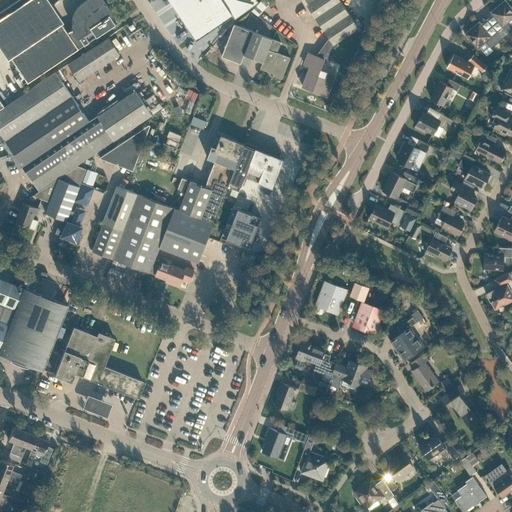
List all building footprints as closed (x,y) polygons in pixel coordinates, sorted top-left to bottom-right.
[(80,6),(76,11),(74,16),(74,22),(75,28),(67,31),(46,0),(16,0),(0,11),(0,41),(27,82),(116,23),(112,16),(115,14),(105,0),(86,0),(84,2),(80,6)] [(178,0),(173,4),(181,16),(182,15),(184,13),(203,0),(178,0)] [(182,15),(181,16),(197,39),(233,14),(223,0),(203,0),(184,13),(182,15)] [(258,0),(223,0),(233,14),(236,18),(260,2),(258,0)] [(271,2),(268,0),(267,0),(261,0),(252,10),(258,16),(271,2)] [(307,5),(311,11),(326,0),(306,0),(308,4),(307,5)] [(316,55),(324,58),(334,45),(358,28),(354,22),(340,1),(339,0),(326,0),(311,11),(329,38),(321,49),(318,47),(312,50),(310,53),(316,55)] [(497,20),(491,24),(503,38),(511,30),(511,8),(505,0),(503,0),(490,12),(497,20)] [(503,38),(491,24),(486,29),(479,21),(464,34),(477,48),(479,47),(483,51),(489,46),(491,48),(503,38)] [(260,68),(269,72),(277,51),(281,42),(234,24),(222,55),(241,63),(244,53),(263,61),(260,68)] [(109,37),(68,64),(79,81),(120,54),(109,37)] [(277,51),(269,72),(273,73),(273,75),(282,78),(290,57),(277,51)] [(317,76),(324,58),(316,55),(310,53),(308,52),(303,64),(310,67),(303,84),(315,89),(314,91),(326,96),(334,76),(327,73),(325,79),(317,76)] [(454,54),(447,67),(467,78),(474,65),(478,67),(482,71),(487,65),(473,54),(467,61),(454,54)] [(4,105),(0,108),(0,132),(22,166),(39,191),(59,177),(152,114),(135,90),(89,121),(63,82),(71,76),(65,65),(55,71),(4,105)] [(487,68),(482,77),(487,80),(492,70),(487,68)] [(504,82),(500,89),(505,91),(505,92),(511,95),(511,69),(510,68),(503,81),(504,82)] [(440,80),(430,98),(443,105),(453,88),(457,90),(460,84),(450,79),(446,84),(440,80)] [(473,91),(469,98),(475,101),(476,99),(478,100),(480,95),(473,91)] [(494,111),(492,115),(495,116),(492,121),(496,123),(493,127),(500,130),(499,133),(505,136),(506,133),(511,136),(511,119),(507,117),(510,111),(508,110),(497,105),(494,111)] [(416,124),(415,126),(424,131),(425,129),(433,133),(438,125),(447,130),(453,119),(440,113),(437,119),(423,111),(416,124)] [(194,116),(191,125),(202,128),(204,129),(207,121),(194,116)] [(133,170),(151,124),(149,123),(100,157),(133,170)] [(464,129),(471,132),(474,127),(467,123),(464,129)] [(476,149),(500,162),(500,160),(502,161),(504,157),(503,156),(505,150),(493,145),(496,138),(484,132),(481,138),(481,139),(476,149)] [(212,146),(207,158),(215,160),(208,177),(214,179),(228,185),(244,143),(221,134),(216,147),(212,146)] [(425,152),(426,152),(430,145),(419,139),(418,140),(415,147),(404,141),(398,152),(401,153),(398,160),(417,170),(425,155),(424,155),(425,152)] [(231,193),(237,195),(244,176),(255,148),(250,146),(244,144),(228,187),(233,188),(231,193)] [(255,148),(244,176),(273,188),(284,159),(255,148)] [(439,158),(445,162),(449,155),(442,152),(439,158)] [(464,153),(458,165),(469,170),(465,178),(482,187),(490,173),(474,165),(476,159),(464,153)] [(59,178),(59,177),(39,191),(33,195),(49,201),(45,212),(67,221),(80,186),(86,169),(78,166),(59,178)] [(392,171),(383,190),(397,197),(402,186),(413,192),(417,184),(414,183),(417,177),(404,171),(402,176),(392,171)] [(178,189),(183,191),(187,180),(182,178),(178,189)] [(179,209),(213,222),(228,185),(214,179),(210,189),(190,181),(179,209)] [(454,180),(450,188),(459,193),(455,201),(471,209),(477,198),(471,195),(474,190),(454,180)] [(82,184),(75,200),(87,205),(94,188),(82,184)] [(117,185),(103,222),(123,230),(137,193),(117,185)] [(149,272),(155,258),(159,246),(175,207),(138,193),(113,258),(149,272)] [(408,202),(405,210),(418,217),(422,209),(408,202)] [(16,221),(35,228),(38,221),(31,218),(33,213),(36,214),(39,209),(23,203),(16,221)] [(376,204),(369,218),(387,227),(390,221),(397,224),(404,210),(390,203),(387,210),(376,204)] [(440,203),(435,213),(439,215),(437,218),(443,221),(442,223),(444,223),(442,226),(459,234),(459,233),(461,234),(463,229),(462,229),(465,223),(450,216),(453,209),(444,205),(440,203)] [(233,206),(227,221),(255,232),(261,217),(233,206)] [(175,207),(159,246),(198,262),(213,222),(179,209),(175,207)] [(68,222),(63,236),(71,239),(70,242),(79,245),(82,236),(79,235),(82,227),(75,225),(77,222),(80,223),(85,211),(77,208),(75,213),(71,211),(67,222),(68,222)] [(407,214),(401,226),(410,230),(416,218),(407,214)] [(502,215),(494,231),(511,240),(511,238),(511,215),(510,219),(502,215)] [(227,221),(221,236),(249,247),(255,232),(227,221)] [(422,224),(416,221),(409,235),(415,238),(421,226),(422,224)] [(123,230),(103,222),(92,251),(112,258),(123,230)] [(435,231),(422,224),(421,226),(435,233),(425,252),(433,257),(434,255),(445,261),(452,247),(444,244),(447,237),(435,231)] [(213,225),(211,232),(218,234),(220,228),(213,225)] [(485,253),(484,268),(503,269),(504,256),(511,257),(511,249),(511,247),(493,246),(493,253),(485,253)] [(183,269),(155,258),(149,272),(171,280),(170,283),(179,286),(182,279),(187,281),(192,269),(184,266),(183,269)] [(511,278),(509,273),(495,279),(499,286),(511,279),(511,278)] [(0,340),(21,287),(0,278),(0,340)] [(373,287),(375,281),(367,278),(365,284),(373,287)] [(350,295),(357,298),(362,285),(355,282),(350,295)] [(321,313),(322,312),(324,307),(337,312),(346,290),(326,283),(316,310),(316,311),(317,312),(320,313),(321,313)] [(495,289),(486,293),(490,302),(492,301),(495,308),(511,299),(511,293),(507,284),(495,290),(495,289)] [(362,285),(357,298),(364,300),(369,287),(362,285)] [(22,287),(0,343),(0,353),(10,358),(9,360),(13,362),(16,364),(20,365),(23,366),(27,367),(28,365),(32,366),(42,370),(68,305),(22,287)] [(363,303),(355,325),(374,333),(382,311),(363,303)] [(424,319),(418,310),(418,309),(411,314),(413,317),(403,324),(407,329),(401,333),(396,326),(386,333),(405,360),(424,346),(411,327),(417,322),(418,324),(424,319)] [(73,326),(54,375),(71,381),(74,373),(97,382),(97,383),(104,386),(105,385),(134,396),(141,380),(103,365),(114,338),(97,332),(96,335),(73,326)] [(333,374),(337,363),(329,360),(330,356),(324,354),(325,350),(303,342),(297,358),(298,358),(297,361),(295,362),(294,364),(295,366),(301,369),(303,368),(305,365),(304,363),(302,362),(302,360),(305,360),(305,359),(317,363),(315,370),(324,373),(325,371),(333,374)] [(423,355),(412,363),(416,368),(412,371),(426,390),(439,381),(425,362),(427,361),(423,355)] [(337,363),(333,374),(326,392),(335,396),(342,378),(343,378),(341,383),(356,389),(358,385),(360,386),(361,383),(367,386),(373,370),(366,368),(367,366),(349,359),(347,367),(337,363)] [(451,374),(439,383),(442,388),(454,379),(451,374)] [(279,392),(274,404),(288,409),(296,390),(297,388),(281,382),(278,391),(279,392)] [(445,393),(441,397),(446,403),(450,400),(468,425),(477,418),(459,394),(464,390),(459,383),(454,387),(451,382),(442,388),(445,393)] [(302,383),(299,389),(315,395),(317,389),(302,383)] [(108,402),(85,393),(83,398),(82,401),(80,405),(103,414),(105,410),(106,406),(108,402)] [(268,438),(263,451),(278,456),(284,459),(290,444),(283,442),(286,435),(304,442),(307,435),(294,429),(280,424),(278,431),(269,428),(266,437),(268,438)] [(15,454),(24,431),(12,426),(8,439),(14,441),(13,444),(10,452),(15,454)] [(494,430),(487,435),(490,438),(496,433),(494,430)] [(31,448),(36,436),(24,431),(15,454),(18,455),(21,457),(24,449),(26,446),(31,448)] [(309,436),(301,456),(307,458),(302,471),(322,479),(330,458),(309,451),(314,438),(325,442),(326,439),(316,435),(316,434),(310,432),(309,436)] [(436,434),(419,445),(429,459),(440,452),(443,457),(449,453),(453,459),(460,455),(448,439),(442,443),(436,434)] [(48,440),(36,436),(31,448),(27,459),(33,461),(36,454),(37,450),(42,452),(39,461),(46,463),(52,448),(46,445),(48,440)] [(10,452),(8,457),(16,460),(18,455),(15,454),(10,452)] [(466,456),(472,464),(478,459),(472,452),(466,456)] [(378,472),(391,490),(397,486),(394,481),(413,467),(404,455),(391,464),(390,463),(384,468),(378,472)] [(476,471),(472,464),(466,456),(460,460),(471,475),(476,471)] [(0,458),(0,472),(19,480),(20,480),(22,481),(25,482),(28,476),(14,471),(12,474),(9,472),(12,463),(0,458)] [(511,477),(502,463),(487,474),(502,496),(509,491),(511,494),(511,477)] [(16,486),(19,480),(0,472),(0,485),(3,487),(7,479),(10,480),(9,483),(16,486)] [(461,495),(455,499),(464,511),(486,495),(472,476),(465,481),(467,483),(457,489),(461,495)] [(394,494),(391,490),(383,478),(375,484),(371,478),(364,483),(364,484),(355,491),(358,495),(355,497),(361,505),(362,504),(365,508),(383,495),(386,500),(394,494)] [(433,501),(421,509),(423,511),(448,511),(442,504),(448,500),(434,480),(428,484),(438,499),(434,502),(433,501)] [(22,481),(18,490),(31,496),(35,486),(25,482),(22,481)] [(0,495),(3,487),(0,485),(0,499),(10,503),(23,508),(26,502),(15,498),(14,500),(11,498),(12,497),(5,494),(3,497),(0,495)] [(10,503),(0,499),(0,502),(1,503),(0,505),(7,509),(10,503)]
